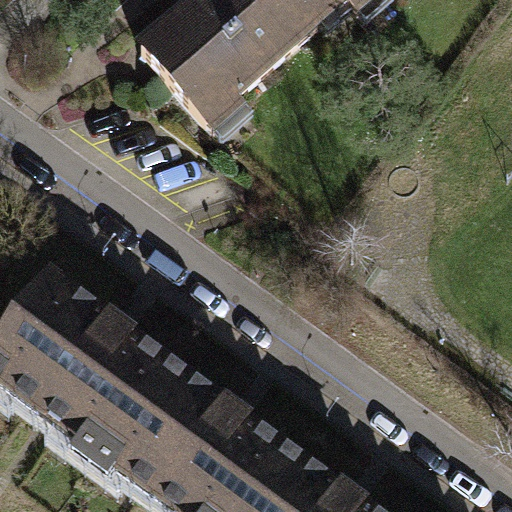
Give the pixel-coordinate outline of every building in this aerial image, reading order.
[(204,0),(141,56),(205,128),(320,27),(313,18),(333,0),(204,0)] [(340,0),(349,10),(359,0),(340,0)] [(0,343),(0,407),(87,471),(166,362),(49,276),(0,343)] [(87,471),(144,511),(236,511),(284,447),(166,362),(87,471)] [(236,511),(373,511),(284,447),(236,511)]
